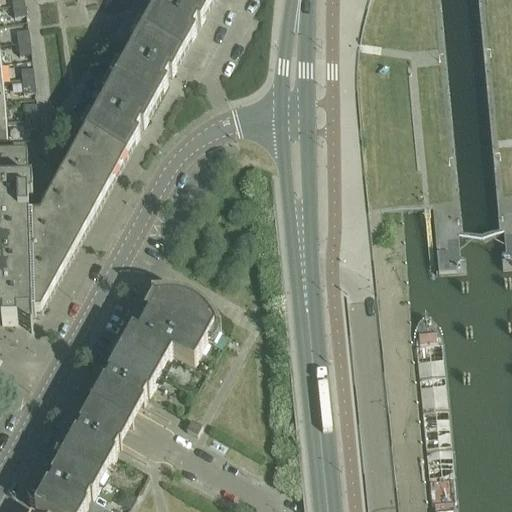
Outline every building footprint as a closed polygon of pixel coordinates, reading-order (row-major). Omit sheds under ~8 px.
[(199,0),(164,0),(144,37),(185,59),(197,37),(194,35),(198,28),(201,30),(213,8),(199,0)] [(13,5),(14,13),(26,12),(25,4),(13,5)] [(26,12),(14,13),(15,21),(27,20),(26,12)] [(17,36),(19,48),(31,46),(29,35),(17,36)] [(185,59),(144,37),(116,88),(157,111),(169,89),(166,87),(170,80),(173,81),(185,59)] [(31,46),(19,48),(20,60),(32,58),(31,46)] [(22,75),(23,87),(35,85),(34,73),(22,75)] [(35,85),(23,87),(24,99),(36,97),(35,85)] [(116,88),(85,143),(126,166),(141,140),(137,138),(141,131),(144,133),(157,111),(116,88)] [(26,113),(27,125),(39,124),(38,112),(26,113)] [(39,124),(27,125),(27,137),(39,136),(39,124)] [(7,127),(0,127),(0,147),(8,147),(8,137),(7,127)] [(126,166),(85,143),(51,206),(34,207),(33,190),(29,190),(28,158),(0,158),(0,320),(2,321),(3,329),(18,328),(18,320),(33,320),(42,320),(126,166)] [(120,358),(162,381),(173,361),(195,373),(216,335),(214,331),(211,327),(213,326),(212,324),(210,326),(206,321),(203,317),(205,316),(204,315),(202,317),(198,314),(193,310),(194,308),(193,308),(192,310),(187,307),(182,306),(183,303),(181,303),(181,305),(176,304),(170,303),(170,301),(169,301),(169,303),(164,304),(160,304),(140,341),(133,337),(121,358),(120,357),(120,358)] [(92,409),(134,432),(138,430),(144,412),(145,411),(146,410),(144,409),(148,402),(150,403),(162,381),(120,358),(121,358),(109,379),(104,389),(103,390),(94,406),(93,409),(92,409)] [(134,432),(92,409),(92,410),(82,430),(81,431),(65,461),(64,460),(63,461),(64,462),(36,511),(35,511),(87,511),(91,505),(93,506),(105,484),(106,485),(106,484),(105,483),(117,461),(116,460),(119,453),(121,454),(122,454),(134,432)] [(187,435),(198,442),(203,432),(192,426),(187,435)]
